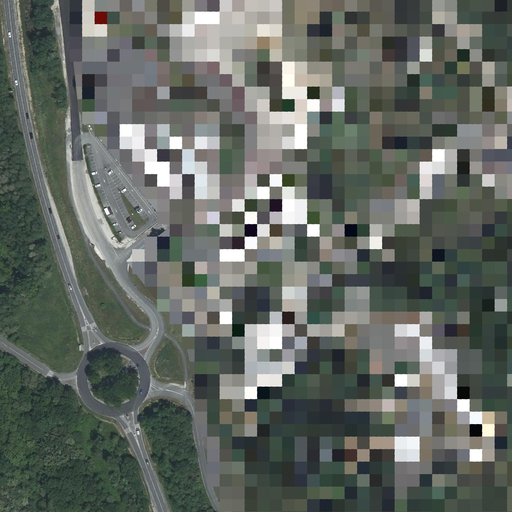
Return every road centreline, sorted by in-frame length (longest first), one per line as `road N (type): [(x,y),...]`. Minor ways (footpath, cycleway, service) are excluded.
road 1 (unclassified): [(158,331),(94,226),(84,193),(63,0)]
road 2 (primary): [(82,314),(34,157),(10,0)]
